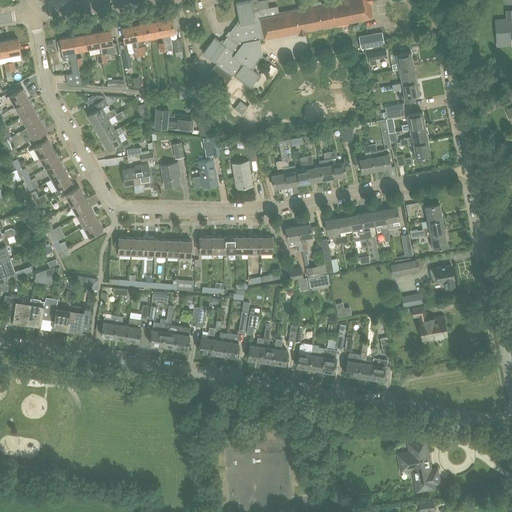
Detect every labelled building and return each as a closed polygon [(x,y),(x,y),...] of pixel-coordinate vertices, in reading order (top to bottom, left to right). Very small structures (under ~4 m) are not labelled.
[(338,0),(336,1),(335,0),(325,0),(326,2),(321,3),(320,0),(312,2),(312,5),(278,12),(277,5),(269,7),(267,0),(259,0),(257,1),(258,4),(251,5),(250,0),(248,0),(236,2),(240,22),(232,32),(235,34),(231,39),(227,35),(222,42),(215,36),(203,52),(217,62),(207,76),(223,88),(233,74),(250,87),(259,75),(251,69),(262,54),(259,42),(264,41),(264,37),(298,31),(299,34),(306,33),(305,29),(372,17),(369,3),(372,3),(371,0),(338,0)] [(511,37),(511,9),(506,10),(507,21),(496,22),(497,41),(497,46),(511,45),(511,38),(511,37)] [(163,42),(165,50),(172,49),(169,33),(174,32),(172,18),(159,20),(162,34),(163,42)] [(147,23),(150,37),(162,34),(159,20),(147,23)] [(135,25),(137,39),(150,37),(147,23),(135,25)] [(136,56),(137,60),(141,60),(140,55),(139,46),(137,39),(135,25),(122,27),(125,41),(131,40),(133,48),(134,48),(135,56),(136,56)] [(98,32),(100,46),(101,53),(107,52),(107,54),(116,52),(114,42),(112,42),(110,30),(98,32)] [(85,34),(88,48),(100,46),(98,32),(85,34)] [(358,37),(360,49),(384,45),(382,33),(358,37)] [(73,36),(76,50),(88,48),(85,34),(73,36)] [(76,50),(73,36),(61,38),(63,52),(69,51),(73,74),(66,75),(67,85),(82,86),(78,66),(77,58),(76,50)] [(5,40),(8,55),(20,52),(18,38),(5,40)] [(172,40),(174,52),(184,50),(182,38),(172,40)] [(367,53),(369,59),(376,58),(386,56),(385,50),(367,53)] [(396,54),(399,68),(414,65),(411,51),(396,54)] [(124,68),(132,66),(129,52),(122,54),(124,68)] [(399,68),(402,82),(416,79),(414,65),(399,68)] [(293,77),(278,66),(253,101),(267,112),(293,77)] [(132,78),(133,85),(140,84),(139,77),(132,78)] [(402,82),(405,102),(415,100),(414,95),(419,94),(416,79),(402,82)] [(30,86),(34,92),(42,87),(38,81),(30,86)] [(9,96),(15,106),(29,98),(23,88),(9,96)] [(88,114),(95,126),(108,118),(114,115),(116,114),(113,108),(105,113),(102,107),(107,103),(104,98),(103,95),(96,95),(86,101),(90,106),(92,105),(95,110),(88,114)] [(15,106),(21,117),(35,109),(29,98),(15,106)] [(235,108),(242,114),(248,106),(240,100),(235,108)] [(385,106),(386,111),(404,108),(403,102),(385,106)] [(138,105),(140,114),(147,110),(145,103),(138,105)] [(167,127),(193,129),(194,119),(168,116),(169,108),(157,107),(155,125),(167,126),(167,127)] [(386,111),(387,118),(405,115),(404,109),(404,108),(386,111)] [(21,117),(27,127),(40,119),(35,109),(21,117)] [(116,114),(114,115),(117,120),(125,116),(122,110),(116,114)] [(410,128),(425,125),(422,111),(407,114),(410,128)] [(95,126),(101,137),(115,129),(111,123),(108,118),(95,126)] [(27,127),(33,138),(46,130),(40,119),(27,127)] [(198,122),(200,135),(207,134),(204,121),(198,122)] [(346,126),(348,140),(354,139),(353,134),(354,134),(353,128),(352,129),(351,125),(346,126)] [(401,145),(413,143),(413,142),(427,139),(425,125),(410,128),(412,136),(407,137),(407,138),(400,139),(400,142),(401,145)] [(115,145),(118,150),(130,143),(120,126),(115,129),(101,137),(108,149),(115,145)] [(340,127),(342,141),(348,140),(346,126),(340,127)] [(2,129),(6,138),(11,136),(12,136),(7,127),(2,129)] [(382,131),(384,144),(390,143),(388,130),(382,131)] [(27,147),(32,144),(28,138),(23,141),(27,147)] [(4,141),(8,151),(13,148),(9,139),(4,141)] [(33,147),(39,158),(54,149),(48,139),(33,147)] [(210,141),(213,157),(221,155),(220,147),(218,139),(210,141)] [(220,147),(230,146),(229,140),(218,139),(220,147)] [(285,172),(287,185),(299,183),(296,170),(295,165),(289,166),(284,139),(279,140),(282,160),(284,167),(285,172)] [(416,156),(417,162),(426,161),(425,155),(430,154),(427,139),(413,142),(413,143),(415,156),(416,156)] [(172,143),(175,158),(184,156),(182,142),(172,143)] [(246,148),(250,161),(256,158),(252,146),(246,148)] [(127,149),(128,155),(142,153),(141,147),(127,149)] [(39,158),(45,168),(60,160),(54,149),(39,158)] [(383,149),(377,150),(371,151),(372,156),(375,169),(391,166),(388,153),(383,153),(383,149)] [(141,154),(142,161),(154,159),(153,152),(141,154)] [(396,155),(398,165),(412,163),(411,157),(404,158),(403,154),(396,155)] [(306,156),(310,181),(323,179),(320,165),(314,166),(312,155),(306,156)] [(296,170),(299,183),(310,181),(306,156),(300,157),(302,169),(296,170)] [(361,166),(362,171),(375,169),(372,156),(355,159),(356,167),(361,166)] [(12,160),(16,170),(21,167),(17,158),(12,160)] [(199,161),(203,187),(219,185),(214,158),(199,161)] [(325,160),(325,159),(319,160),(320,165),(323,179),(334,176),(332,163),(331,158),(325,160)] [(45,168),(51,178),(65,170),(60,160),(45,168)] [(332,163),(334,176),(346,174),(345,169),(349,168),(348,160),(332,163)] [(233,163),(237,188),(253,185),(249,161),(233,163)] [(162,165),(166,187),(180,184),(178,173),(180,172),(178,162),(162,165)] [(123,169),(125,185),(152,181),(149,163),(135,165),(135,167),(123,169)] [(20,170),(24,179),(30,177),(26,168),(20,170)] [(8,172),(11,179),(18,177),(16,169),(15,170),(8,172)] [(54,190),(57,196),(66,190),(64,186),(72,181),(65,170),(51,178),(57,188),(54,190)] [(287,185),(285,172),(272,174),(275,188),(287,185)] [(30,179),(26,181),(30,190),(35,188),(30,179)] [(65,194),(71,205),(85,197),(79,186),(65,194)] [(35,201),(37,205),(48,199),(45,193),(39,196),(36,190),(31,192),(35,201)] [(71,205),(77,215),(91,207),(85,197),(71,205)] [(406,204),(408,215),(415,214),(414,209),(421,208),(420,202),(406,204)] [(428,220),(442,217),(440,203),(425,206),(428,220)] [(397,205),(385,208),(390,233),(395,232),(394,227),(401,226),(399,219),(397,205)] [(77,215),(83,226),(97,218),(91,207),(77,215)] [(385,208),(373,210),(376,223),(375,223),(375,229),(382,227),(383,235),(384,235),(385,241),(390,240),(389,234),(390,233),(385,208)] [(39,211),(43,220),(48,218),(44,209),(39,211)] [(376,223),(373,210),(362,212),(364,225),(375,223),(376,223)] [(352,228),(352,231),(358,230),(360,239),(367,238),(365,231),(364,231),(363,226),(364,225),(362,212),(350,214),(352,228)] [(337,216),(340,230),(345,229),(352,228),(350,214),(337,216)] [(340,230),(337,216),(325,219),(329,238),(333,238),(333,239),(335,239),(336,244),(343,242),(340,230)] [(0,240),(8,238),(17,234),(15,229),(11,228),(5,230),(6,231),(1,233),(0,229),(0,228),(2,228),(3,226),(1,219),(1,218),(0,217),(0,240)] [(426,235),(431,234),(445,231),(442,217),(428,220),(429,227),(424,228),(424,229),(417,230),(410,231),(411,238),(419,236),(426,235)] [(83,226),(89,237),(103,229),(97,218),(83,226)] [(44,222),(48,231),(53,229),(49,220),(44,222)] [(303,250),(302,250),(303,256),(304,256),(306,255),(305,249),(308,249),(306,236),(318,234),(316,225),(311,226),(310,221),(298,224),(303,250)] [(296,251),(302,250),(303,250),(298,224),(286,226),(289,245),(295,244),(296,251)] [(49,233),(53,243),(58,240),(54,231),(49,233)] [(431,234),(433,248),(448,245),(445,231),(431,234)] [(401,234),(405,255),(412,254),(409,232),(401,234)] [(224,236),(224,251),(236,251),(236,235),(224,236)] [(236,235),(236,251),(248,251),(248,235),(236,235)] [(248,235),(248,251),(260,251),(260,235),(248,235)] [(260,235),(260,251),(273,251),(273,235),(260,235)] [(119,252),(131,253),(132,236),(119,236),(119,252)] [(131,253),(143,253),(144,237),(132,236),(131,253)] [(200,236),(200,251),(212,251),(212,236),(200,236)] [(212,236),(212,251),(224,251),(224,236),(212,236)] [(143,253),(155,254),(155,238),(144,237),(143,253)] [(0,261),(10,258),(5,245),(10,244),(8,238),(0,240),(0,261)] [(155,254),(167,254),(167,238),(155,238),(155,254)] [(167,254),(179,255),(179,239),(167,238),(167,254)] [(179,255),(191,256),(192,239),(179,239),(179,255)] [(367,242),(368,250),(378,249),(377,242),(367,242)] [(55,247),(61,258),(70,254),(68,248),(63,250),(60,244),(55,247)] [(53,251),(50,245),(44,248),(46,253),(53,251)] [(325,260),(327,272),(339,270),(337,258),(331,259),(329,250),(323,251),(325,260)] [(148,262),(147,255),(136,256),(136,264),(148,262)] [(0,276),(2,276),(4,282),(21,276),(19,270),(15,271),(10,258),(0,261),(0,276)] [(391,264),(393,275),(418,270),(416,260),(391,264)] [(443,279),(444,288),(455,286),(453,277),(454,277),(452,264),(435,267),(435,268),(430,269),(431,274),(432,281),(443,279)] [(306,267),(308,277),(316,275),(314,265),(306,267)] [(52,278),(54,266),(36,272),(36,276),(52,278)] [(289,269),(291,279),(303,277),(301,267),(289,269)] [(130,285),(141,286),(141,280),(136,280),(136,275),(130,274),(129,279),(129,285),(130,285)] [(311,286),(317,285),(315,275),(309,277),(311,286)] [(177,284),(176,289),(192,291),(192,280),(177,279),(177,284)] [(6,282),(0,284),(0,286),(2,291),(9,289),(6,282)] [(401,296),(403,307),(425,303),(423,292),(401,296)] [(3,304),(8,305),(7,313),(13,314),(12,321),(26,323),(29,302),(16,300),(16,296),(4,294),(3,304)] [(93,306),(95,295),(88,294),(86,305),(93,306)] [(270,296),(271,311),(281,310),(280,295),(270,296)] [(41,318),(46,319),(50,297),(46,297),(45,301),(41,300),(41,299),(31,297),(30,303),(29,302),(26,323),(40,326),(41,318)] [(52,327),(66,330),(70,309),(56,307),(57,299),(50,297),(46,319),(53,320),(52,327)] [(339,316),(351,314),(350,306),(344,308),(342,302),(336,303),(339,316)] [(141,317),(147,318),(149,305),(143,304),(141,317)] [(162,345),(174,347),(178,325),(171,324),(174,305),(169,304),(166,319),(162,345)] [(151,305),(149,318),(155,319),(157,306),(151,305)] [(191,325),(196,325),(199,307),(194,306),(191,325)] [(238,332),(245,333),(248,311),(248,307),(245,306),(245,311),(242,310),(238,332)] [(434,336),(437,340),(442,340),(443,335),(446,334),(443,318),(435,320),(435,317),(426,319),(423,306),(412,307),(414,316),(418,315),(422,338),(434,336)] [(66,330),(80,332),(81,325),(88,326),(91,309),(84,307),(83,311),(70,309),(66,330)] [(196,325),(203,326),(206,308),(199,307),(196,325)] [(247,333),(253,334),(254,328),(257,328),(259,315),(254,314),(255,308),(252,307),(250,308),(250,314),(247,333)] [(100,335),(113,337),(116,315),(112,314),(111,317),(103,316),(103,321),(100,335)] [(113,337),(126,339),(128,324),(122,323),(123,316),(116,315),(113,337)] [(126,339),(138,341),(141,319),(129,317),(128,324),(126,339)] [(149,343),(162,345),(166,319),(161,318),(160,322),(154,321),(153,328),(152,328),(149,343)] [(260,360),(272,362),(274,347),(268,346),(270,339),(269,338),(270,328),(269,328),(270,323),(266,323),(264,338),(263,338),(260,360)] [(288,340),(294,341),(297,325),(291,324),(288,340)] [(174,347),(187,348),(190,327),(178,325),(174,347)] [(294,341),(301,342),(303,326),(297,325),(294,341)] [(213,338),(215,328),(215,327),(209,326),(207,337),(201,336),(198,350),(211,352),(213,338)] [(211,352),(223,354),(227,332),(220,331),(219,339),(213,338),(211,352)] [(223,354),(236,356),(238,342),(239,333),(233,333),(227,332),(223,354)] [(336,347),(342,348),(344,336),(338,335),(336,347)] [(344,349),(351,350),(353,337),(346,336),(344,349)] [(247,358),(260,360),(263,338),(258,337),(256,345),(249,343),(247,358)] [(383,351),(389,350),(387,337),(380,339),(383,351)] [(272,362),(285,364),(287,349),(281,348),(282,339),(276,338),(274,347),(272,362)] [(296,366),(309,368),(313,343),(303,342),(300,344),(298,351),(296,366)] [(361,351),(361,353),(358,375),(370,377),(372,363),(373,360),(366,359),(367,352),(368,343),(363,342),(362,351),(361,351)] [(309,368),(321,370),(325,347),(319,346),(319,344),(313,343),(309,368)] [(337,349),(325,347),(321,370),(333,372),(337,349)] [(358,375),(361,353),(349,351),(348,359),(347,359),(345,373),(358,375)] [(373,357),(373,360),(372,363),(370,377),(382,379),(384,365),(387,365),(388,359),(373,357)] [(414,468),(418,490),(433,487),(433,483),(439,482),(437,469),(430,470),(426,445),(424,445),(423,440),(409,442),(411,452),(399,454),(401,470),(414,468)] [(434,511),(434,510),(435,510),(433,499),(418,502),(419,511),(421,511),(426,511),(434,511)]
